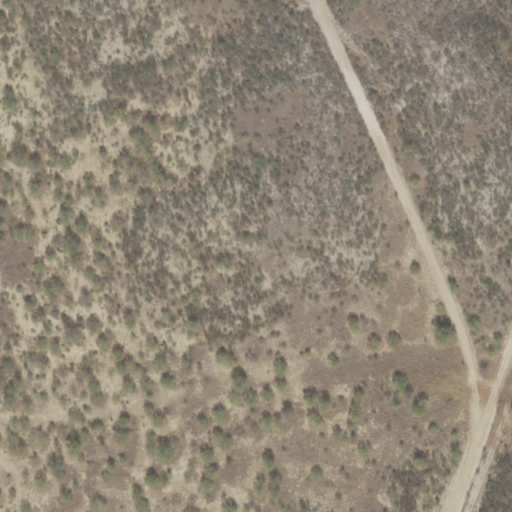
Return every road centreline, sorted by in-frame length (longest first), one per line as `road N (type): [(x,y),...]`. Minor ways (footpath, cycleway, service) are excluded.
road 1 (residential): [(320,0),(419,211),(491,414)]
road 2 (residential): [(456,511),(511,355)]
